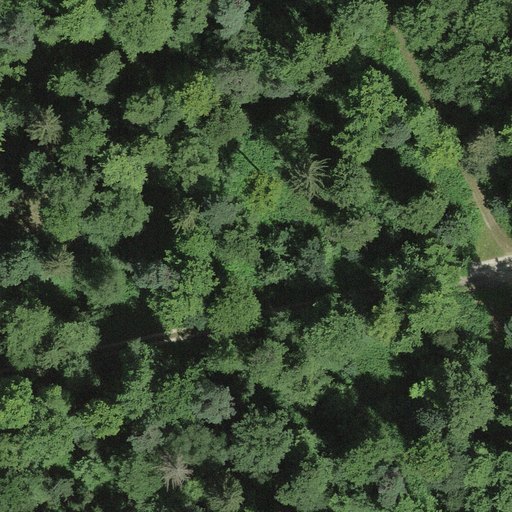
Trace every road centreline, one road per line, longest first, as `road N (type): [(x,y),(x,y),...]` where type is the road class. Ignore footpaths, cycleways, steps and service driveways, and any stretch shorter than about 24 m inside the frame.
road 1 (track): [(0,379),(511,256)]
road 2 (track): [(511,258),(380,0)]
